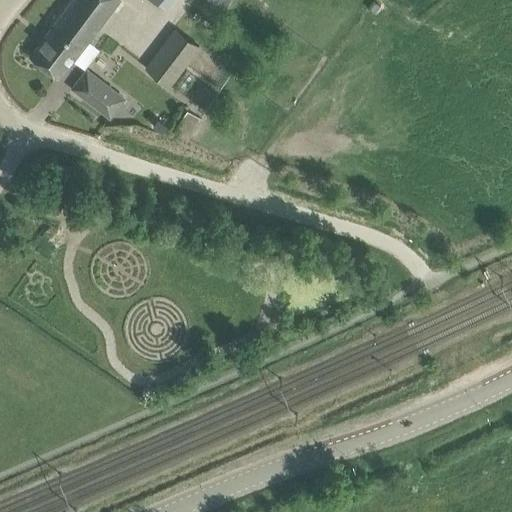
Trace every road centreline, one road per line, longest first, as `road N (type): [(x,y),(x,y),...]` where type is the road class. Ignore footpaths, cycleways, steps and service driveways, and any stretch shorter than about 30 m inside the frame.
road 1 (unclassified): [(429,282),(379,240),(28,132),(0,113)]
road 2 (tertiary): [(173,511),(394,432),(511,378)]
